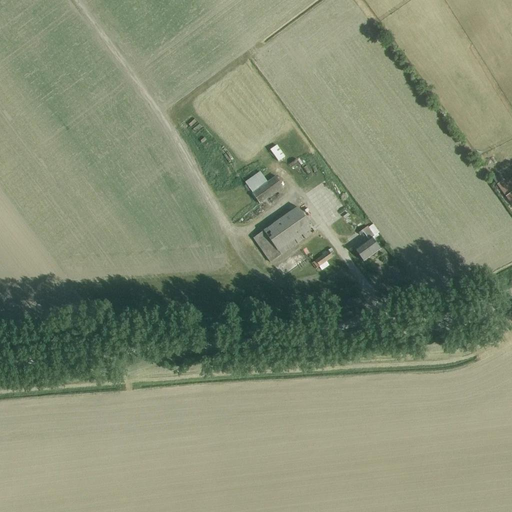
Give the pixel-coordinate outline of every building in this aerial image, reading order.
[(284,157),(276,146),(270,150),(278,162),(284,157)] [(293,162),(297,168),(304,163),(300,158),(293,162)] [(253,194),(252,194),(259,204),(283,187),(276,177),(268,183),(261,173),(246,184),(253,194)] [(511,191),(504,180),(497,185),(511,205),(511,191)] [(253,239),(271,263),(315,232),(298,208),(253,239)] [(371,224),(368,227),(362,231),(369,240),(355,250),(363,262),(381,250),(372,238),(374,237),(374,236),(377,233),(371,224)] [(329,252),(315,261),(321,269),(328,264),(327,262),(333,257),(329,252)]
